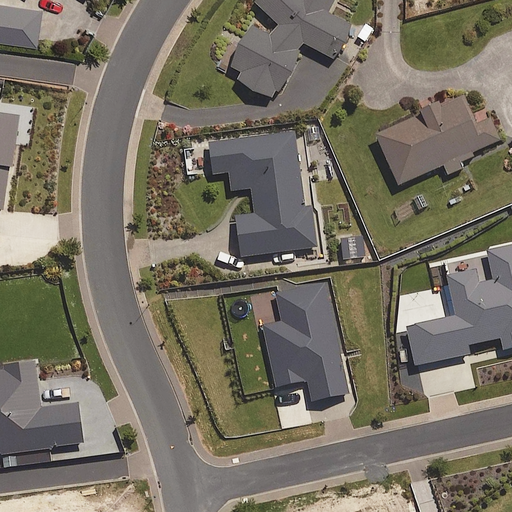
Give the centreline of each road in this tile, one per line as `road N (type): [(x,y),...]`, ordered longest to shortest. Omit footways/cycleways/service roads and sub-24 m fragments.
road 1 (residential): [(186,497),(116,305),(101,206),(112,108),(161,0)]
road 2 (residential): [(186,497),(511,419)]
